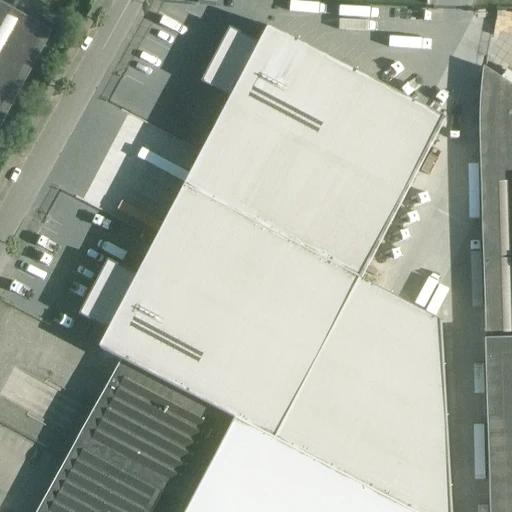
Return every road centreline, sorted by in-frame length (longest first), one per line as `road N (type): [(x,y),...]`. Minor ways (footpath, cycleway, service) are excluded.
road 1 (unknown): [(446,0),(470,511)]
road 2 (unclassified): [(0,234),(129,0)]
road 3 (unknown): [(0,256),(184,301)]
